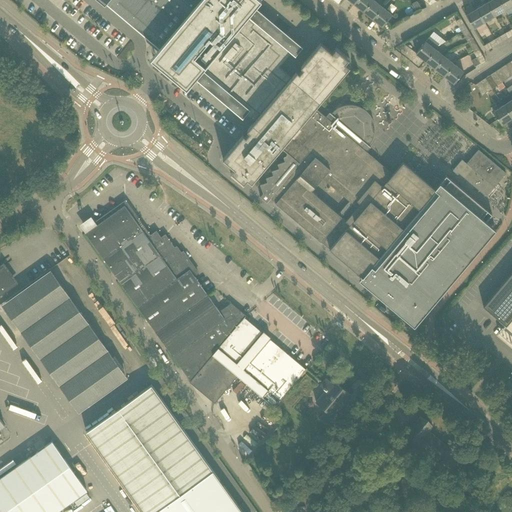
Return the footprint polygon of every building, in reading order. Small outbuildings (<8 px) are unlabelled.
[(110,0),(163,44),(193,8),(183,0),(110,0)] [(200,0),(193,8),(163,44),(151,59),(186,88),(192,81),(198,74),(224,96),(273,38),(261,27),(264,22),(251,11),(260,0),(200,0)] [(364,11),(372,0),(357,0),(354,4),(364,11)] [(373,19),(383,7),(374,0),(372,0),(364,11),(373,19)] [(421,8),(417,0),(412,3),(413,4),(411,5),(415,12),(421,8)] [(495,16),(505,10),(499,0),(491,0),(487,3),(494,16),(495,16)] [(511,0),(499,0),(505,10),(511,5),(511,0)] [(476,9),(484,22),(494,16),(487,3),(476,9)] [(383,27),(392,14),(383,7),(373,19),(383,27)] [(476,9),(466,15),(474,28),(484,22),(476,9)] [(455,21),(462,32),(467,28),(461,18),(455,21)] [(467,28),(462,32),(468,42),(473,39),(467,28)] [(508,39),(505,33),(494,39),(497,45),(508,39)] [(439,43),(430,36),(416,53),(425,61),(435,49),(439,43)] [(374,125),(374,123),(374,122),(373,121),(373,120),(372,118),(371,116),(370,115),(369,114),(368,113),(367,112),(366,111),(365,110),(363,108),(361,107),(358,106),(357,106),(355,105),(353,105),(352,105),(350,105),(348,105),(347,105),(345,105),(343,106),(342,106),(339,107),(338,108),(336,109),(335,110),(333,111),(332,113),(330,112),(326,117),(315,108),(350,67),(345,63),(350,58),(337,47),(332,52),(321,42),(301,66),(303,68),(299,73),(297,71),(292,77),(279,67),(291,52),(273,38),(224,96),(254,121),(247,130),(249,132),(245,137),(243,135),(223,159),(234,168),(230,173),(243,184),(247,179),(252,183),(281,148),(287,153),(286,154),(287,155),(285,157),(283,157),(285,162),(278,164),(279,168),(272,171),(273,175),(266,178),(267,182),(260,185),(262,190),(264,192),(260,197),(267,202),(270,198),(276,203),(275,203),(321,242),(330,249),(329,249),(363,277),(370,283),(367,287),(414,326),(496,230),(486,221),(492,214),(446,175),(435,189),(403,162),(388,180),(369,164),(366,153),(371,147),(369,145),(369,144),(370,143),(371,142),(372,140),(373,139),(373,137),(374,136),(374,134),(375,132),(375,130),(375,128),(375,127),(375,126),(374,125)] [(473,39),(468,42),(474,52),(479,49),(473,39)] [(497,45),(494,39),(484,45),(487,51),(497,45)] [(435,68),(445,56),(435,49),(425,61),(435,68)] [(474,66),(480,63),(485,60),(479,49),(474,52),(477,57),(471,60),(474,66)] [(444,76),(454,64),(445,56),(435,68),(444,76)] [(444,76),(454,84),(464,72),(454,64),(444,76)] [(511,75),(511,73),(506,64),(496,71),(502,82),(511,75)] [(496,71),(486,78),(492,88),(502,82),(496,71)] [(486,78),(475,85),(482,95),(492,88),(486,78)] [(469,83),(461,91),(466,96),(474,88),(469,83)] [(501,102),(503,105),(511,118),(511,117),(511,96),(511,94),(511,95),(501,102)] [(503,105),(493,112),(502,125),(511,118),(503,105)] [(461,159),(452,170),(457,174),(458,173),(485,196),(505,173),(477,149),(466,163),(461,159)] [(161,238),(156,232),(150,236),(145,228),(142,230),(136,222),(139,220),(127,203),(98,224),(85,233),(134,302),(191,262),(183,252),(181,253),(177,247),(174,248),(165,235),(161,238)] [(134,302),(166,347),(190,381),(244,317),(245,318),(246,316),(231,304),(220,312),(194,275),(198,273),(191,262),(134,302)] [(0,293),(15,282),(3,266),(0,268),(0,293)] [(1,305),(78,413),(128,378),(50,270),(1,305)] [(511,272),(483,306),(506,326),(511,318),(511,272)] [(237,376),(274,408),(307,368),(305,369),(245,318),(244,317),(190,381),(189,382),(214,402),(213,404),(214,404),(237,376)] [(332,429),(346,413),(345,413),(344,414),(338,409),(351,395),(350,394),(349,396),(333,382),(334,381),(334,380),(332,383),(327,378),(320,387),(325,391),(315,403),(326,411),(320,419),(332,429)] [(86,432),(143,511),(195,511),(226,490),(151,385),(86,432)] [(439,461),(450,449),(428,430),(431,426),(421,417),(401,441),(411,450),(417,443),(439,461)] [(52,441),(0,477),(0,511),(55,511),(87,490),(52,441)]
